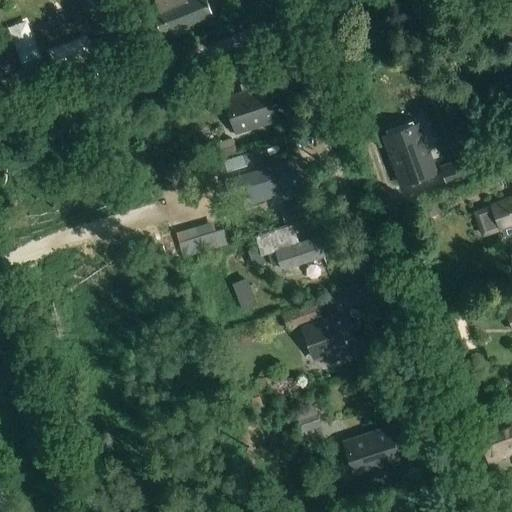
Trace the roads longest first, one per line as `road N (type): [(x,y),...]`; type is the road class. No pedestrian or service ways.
road 1 (residential): [(419,406),(290,24)]
road 2 (residential): [(329,10),(334,52),(453,376)]
road 3 (residential): [(137,78),(290,24)]
road 4 (track): [(0,126),(137,78)]
